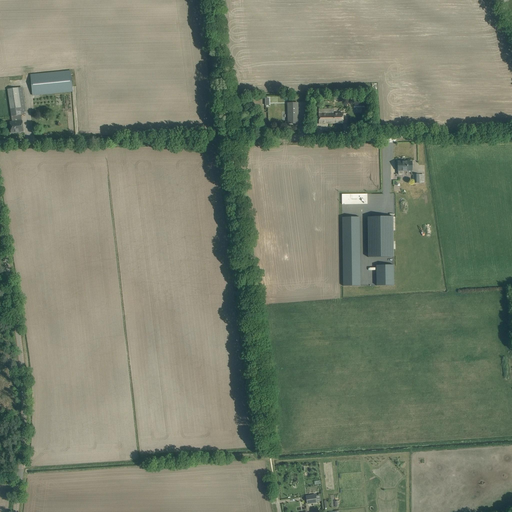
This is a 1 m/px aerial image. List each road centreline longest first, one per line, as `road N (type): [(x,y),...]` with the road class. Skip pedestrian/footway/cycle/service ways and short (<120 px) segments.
road 1 (unclassified): [(0,143),(511,133)]
road 2 (tertiary): [(15,511),(21,370),(0,232)]
